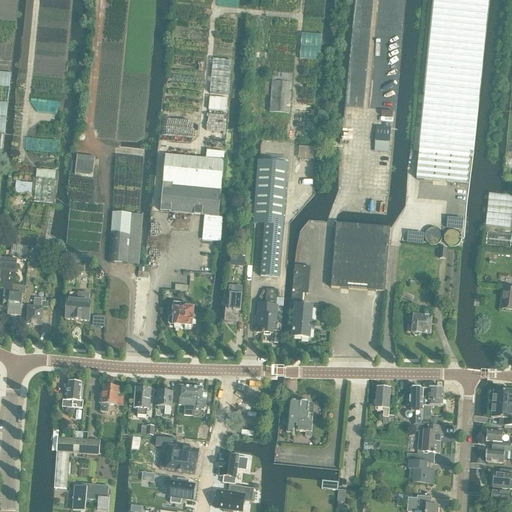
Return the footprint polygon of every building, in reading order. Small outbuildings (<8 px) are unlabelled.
[(434,0),(419,148),(470,153),(472,153),(487,0),(434,0)] [(217,41),(216,54),(234,56),(235,43),(217,41)] [(233,62),(213,60),(210,94),(230,96),(233,62)] [(264,95),(271,96),(270,113),(289,114),(291,84),(292,74),(272,73),(272,83),(265,83),(265,84),(264,95)] [(209,98),(208,110),(226,112),(227,99),(209,98)] [(389,143),(391,128),(376,127),(375,141),(389,143)] [(419,148),(416,180),(467,185),(470,153),(419,148)] [(166,155),(160,212),(204,216),(202,241),(217,242),(218,242),(220,242),(223,218),(222,217),(219,217),(224,161),(225,153),(222,153),(222,152),(219,151),(219,152),(207,151),(206,159),(166,155)] [(76,156),(74,175),(92,177),(95,158),(76,156)] [(253,224),(254,224),(264,225),(260,277),(278,278),(283,227),(288,163),(258,161),(253,224)] [(37,170),(34,203),(53,204),(56,172),(37,170)] [(511,195),(489,194),(487,213),(485,226),(510,229),(511,210),(511,195)] [(109,263),(127,264),(129,229),(138,229),(139,213),(137,213),(136,215),(112,214),(109,263)] [(331,288),(379,292),(385,292),(390,229),(336,224),(331,288)] [(36,238),(16,236),(15,246),(11,245),(10,256),(27,258),(28,248),(35,248),(36,238)] [(440,247),(439,259),(446,260),(447,248),(440,247)] [(85,260),(90,266),(95,261),(90,255),(85,260)] [(0,259),(0,258),(0,288),(4,289),(3,298),(9,299),(8,315),(21,316),(22,306),(23,306),(23,305),(22,305),(23,295),(25,296),(26,287),(25,287),(14,286),(12,286),(14,265),(16,265),(17,260),(0,259)] [(300,306),(301,293),(308,294),(310,268),(295,267),(291,306),(295,307),(293,337),(308,339),(309,330),(311,330),(311,324),(312,308),(300,306)] [(138,272),(137,278),(148,279),(149,273),(147,273),(148,269),(140,268),(139,272),(138,272)] [(225,306),(224,321),(225,321),(237,322),(238,311),(240,311),(241,295),(242,287),(229,286),(228,295),(230,295),(229,306),(225,306)] [(511,310),(511,288),(503,287),(500,309),(511,310)] [(276,302),(277,290),(266,289),(265,301),(276,302)] [(412,303),(414,297),(404,293),(399,304),(410,308),(412,303)] [(35,299),(34,308),(28,307),(26,325),(42,326),(43,309),(48,309),(48,302),(46,302),(46,299),(42,299),(42,300),(35,299)] [(90,302),(60,299),(60,309),(66,310),(65,320),(75,321),(79,321),(89,322),(90,302)] [(180,330),(181,328),(182,328),(192,328),(194,309),(180,308),(181,304),(173,303),(172,317),(170,317),(168,319),(168,325),(170,327),(172,327),(174,327),(175,330),(180,330)] [(257,325),(256,333),(273,334),(274,323),(276,323),(277,306),(259,305),(258,318),(255,318),(255,324),(257,325)] [(422,316),(422,317),(414,316),(413,327),(408,326),(407,333),(412,334),(413,335),(415,337),(418,337),(420,335),(421,335),(421,334),(430,335),(432,312),(425,311),(425,316),(422,316)] [(62,401),(61,408),(76,409),(82,410),(83,403),(80,402),(81,385),(68,383),(68,385),(66,386),(66,389),(67,390),(66,401),(62,401)] [(101,409),(108,410),(108,405),(123,407),(123,398),(118,397),(119,388),(116,388),(116,387),(112,386),(112,387),(103,387),(101,409)] [(180,386),(178,405),(184,406),(183,416),(189,417),(192,388),(180,386)] [(192,388),(189,417),(193,417),(194,407),(196,407),(195,410),(205,410),(206,402),(202,401),(203,389),(192,388)] [(146,417),(147,410),(149,410),(150,391),(144,391),(142,389),(138,389),(138,390),(136,390),(135,410),(138,410),(137,416),(146,417)] [(422,390),(422,409),(433,410),(433,408),(442,408),(442,390),(427,389),(427,390),(422,390)] [(165,410),(164,415),(170,415),(171,392),(165,392),(164,390),(160,390),(159,391),(158,391),(157,407),(158,407),(158,410),(165,410)] [(391,424),(391,419),(388,418),(390,391),(376,390),(375,410),(383,411),(383,423),(391,424)] [(409,410),(410,410),(410,413),(408,412),(406,412),(404,414),(404,416),(404,418),(406,420),(408,420),(410,420),(412,418),(412,416),(411,414),(414,414),(414,425),(421,425),(421,390),(410,390),(409,410)] [(493,392),(492,405),(511,407),(511,390),(508,390),(508,393),(503,393),(502,393),(493,392)] [(306,433),(305,438),(311,438),(314,406),(311,404),(309,404),(308,402),(301,401),(300,403),(296,402),(291,402),(289,404),(286,434),(292,434),(292,436),(293,436),(293,435),(294,426),(296,426),(295,432),(306,433)] [(511,407),(492,405),(491,419),(500,419),(504,420),(504,426),(504,427),(511,427),(511,407)] [(421,425),(414,425),(413,425),(413,432),(423,433),(422,454),(432,455),(434,455),(439,455),(440,438),(442,438),(443,429),(427,428),(427,425),(423,425),(421,425)] [(486,442),(492,443),(492,451),(511,452),(511,444),(502,443),(502,432),(486,431),(486,442)] [(75,440),(73,454),(99,456),(99,446),(100,442),(82,441),(83,433),(75,433),(75,440)] [(156,438),(155,447),(163,448),(160,469),(176,472),(184,473),(194,474),(196,462),(197,462),(199,452),(188,450),(186,450),(181,449),(179,449),(175,449),(177,440),(156,438)] [(56,453),(54,489),(55,489),(66,490),(68,454),(68,453),(73,454),(75,440),(74,440),(57,439),(57,448),(56,453)] [(365,440),(364,450),(373,450),(373,441),(365,440)] [(511,453),(486,451),(485,463),(503,465),(503,460),(511,461),(511,453)] [(220,469),(219,477),(223,478),(223,484),(235,486),(237,471),(246,472),(248,460),(238,458),(238,456),(231,455),(231,457),(222,456),(221,463),(220,468),(220,469)] [(431,465),(440,466),(440,465),(410,463),(409,470),(415,471),(414,484),(432,486),(433,473),(431,472),(431,465)] [(492,489),(509,491),(511,491),(511,489),(511,472),(500,471),(500,474),(494,473),(493,482),(492,483),(492,487),(492,488),(492,489)] [(169,497),(169,498),(171,498),(170,504),(181,506),(181,502),(182,500),(186,500),(193,501),(193,500),(192,500),(194,488),(195,487),(188,486),(189,481),(177,479),(177,484),(171,484),(171,485),(169,497)] [(322,482),(321,490),(337,491),(338,483),(322,482)] [(84,511),(86,500),(98,502),(97,511),(108,511),(109,500),(108,499),(109,487),(80,485),(79,487),(75,487),(74,495),(76,495),(76,502),(73,501),(73,511),(80,511),(84,511)] [(217,492),(215,509),(224,510),(223,511),(232,511),(233,511),(237,511),(242,511),(244,502),(252,503),(254,490),(229,486),(229,487),(232,487),(231,492),(229,492),(229,493),(217,492)] [(511,505),(511,499),(508,499),(509,494),(492,492),(491,503),(511,505)] [(408,499),(406,511),(437,511),(438,507),(431,507),(431,499),(417,497),(417,500),(408,499)]
